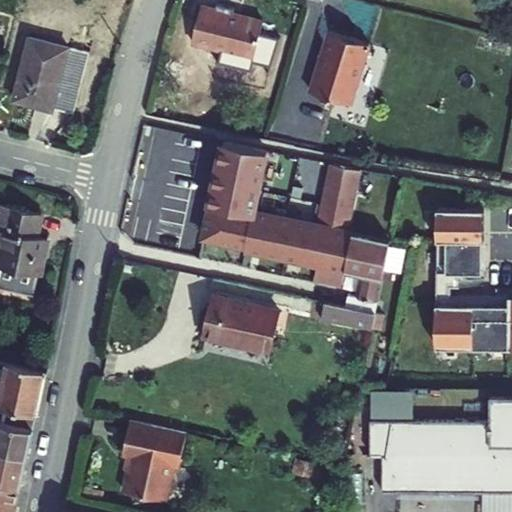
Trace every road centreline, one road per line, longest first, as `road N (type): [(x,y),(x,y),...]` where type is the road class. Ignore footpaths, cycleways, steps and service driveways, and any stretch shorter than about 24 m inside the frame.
road 1 (residential): [(40,511),(110,183)]
road 2 (residential): [(110,183),(155,0)]
